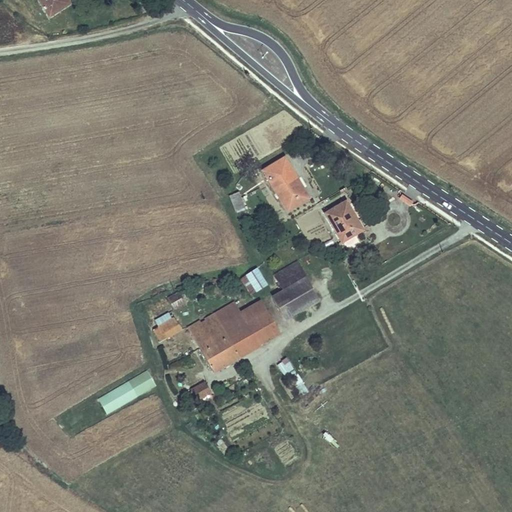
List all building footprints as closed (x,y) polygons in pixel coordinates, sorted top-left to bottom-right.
[(38,0),(50,17),(69,4),(66,0),(38,0)] [(294,184),(298,181),(285,159),(264,171),(287,211),(297,205),(293,200),(301,195),(294,184)] [(308,199),(298,181),(294,184),(301,195),(308,199)] [(239,193),(229,197),(235,211),(244,207),(239,193)] [(297,205),(308,199),(301,195),(293,200),(297,205)] [(325,214),(342,242),(363,229),(346,201),(325,214)] [(318,300),(296,262),(275,275),(284,290),(273,296),(286,319),(318,300)] [(256,291),(266,285),(256,269),(246,275),(256,291)] [(168,297),(171,304),(181,298),(178,292),(168,297)] [(181,298),(171,304),(174,308),(184,303),(181,298)] [(260,301),(238,313),(205,333),(199,323),(199,322),(188,328),(213,372),(260,345),(260,343),(278,333),(260,301)] [(233,304),(199,323),(205,333),(238,313),(233,304)] [(155,321),(162,333),(178,323),(173,314),(170,316),(169,314),(155,321)] [(182,330),(178,323),(162,333),(165,339),(182,330)] [(277,363),(283,376),(294,370),(287,358),(277,363)] [(147,370),(97,399),(106,414),(156,386),(147,370)] [(304,394),(298,374),(287,377),(294,397),(304,394)] [(208,395),(202,384),(190,390),(196,401),(208,395)]
